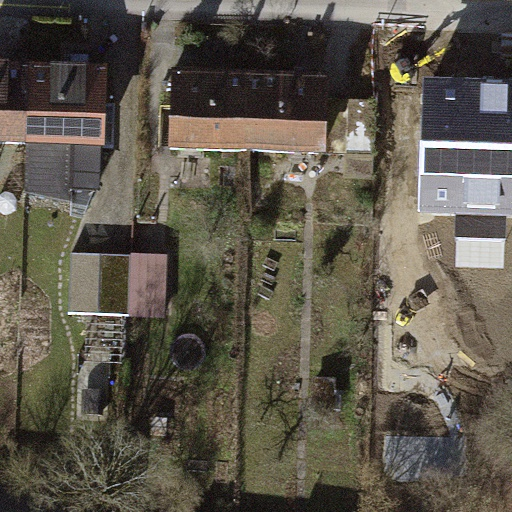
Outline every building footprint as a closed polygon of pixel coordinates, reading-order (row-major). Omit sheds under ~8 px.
[(0,143),(20,147),(22,68),(0,67),(0,143)] [(96,70),(22,68),(20,147),(89,149),(93,149),(96,70)] [(164,149),(239,151),(240,72),(165,71),(164,149)] [(317,73),(240,72),(239,151),(315,152),(316,102),(317,73)] [(417,177),(511,179),(511,90),(493,90),(493,81),(420,79),(417,177)] [(364,103),(316,102),(315,152),(363,153),(364,103)] [(87,180),(89,149),(20,147),(22,194),(73,207),(87,180)] [(124,258),(64,258),(64,317),(124,317),(124,258)]
